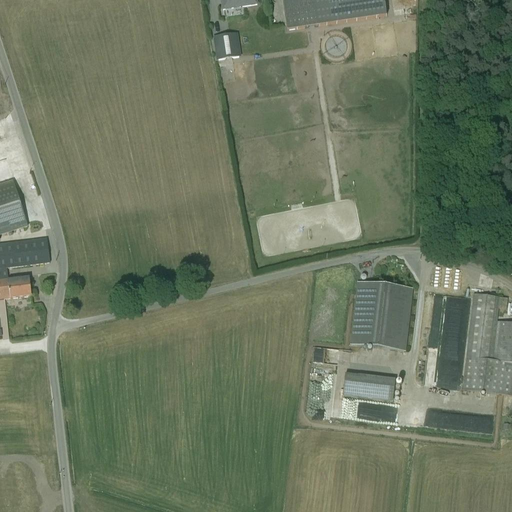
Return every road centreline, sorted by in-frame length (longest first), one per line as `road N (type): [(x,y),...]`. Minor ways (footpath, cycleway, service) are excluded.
road 1 (unclassified): [(55,330),(374,255),(418,252),(511,290)]
road 2 (unclassified): [(55,330),(66,257),(60,224),(0,53)]
road 3 (unclassified): [(71,511),(55,330)]
